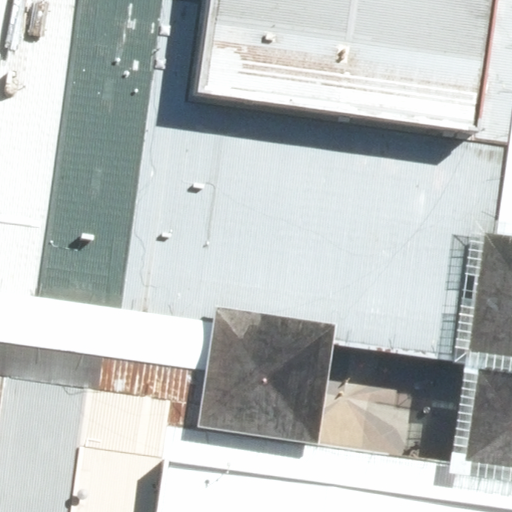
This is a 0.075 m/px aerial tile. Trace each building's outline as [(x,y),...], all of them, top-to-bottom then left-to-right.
[(0,0),(0,286),(174,310),(488,353),(506,227),(511,180),(511,141),(157,97),(171,0),(0,0)] [(511,0),(171,0),(157,97),(511,141),(511,0)] [(511,511),(511,180),(506,227),(488,353),(174,310),(153,472),(464,511),(511,511)] [(0,511),(147,511),(153,472),(174,310),(0,286),(0,511)] [(464,511),(153,472),(147,511),(464,511)]
